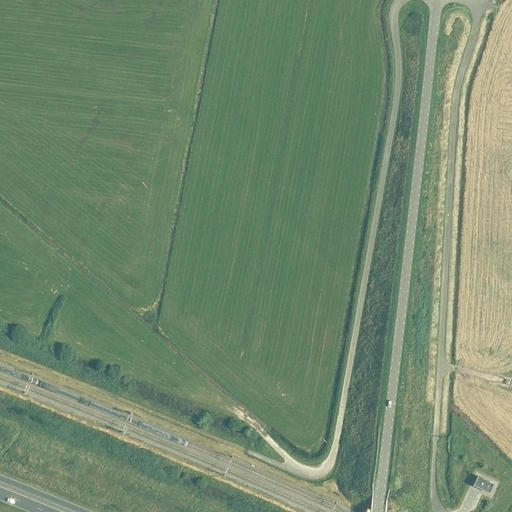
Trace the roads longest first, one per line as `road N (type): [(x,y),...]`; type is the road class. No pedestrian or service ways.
road 1 (tertiary): [(377,511),(435,0)]
road 2 (track): [(246,450),(0,351)]
